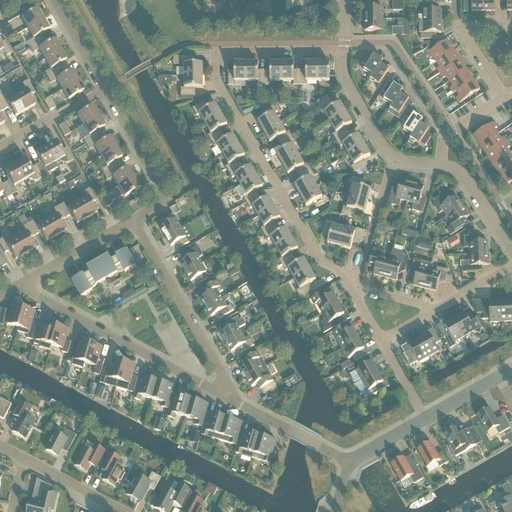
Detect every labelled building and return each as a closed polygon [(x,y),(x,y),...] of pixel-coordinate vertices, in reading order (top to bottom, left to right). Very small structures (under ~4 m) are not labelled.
[(471,0),(472,11),(483,11),(482,0),(471,0)] [(482,0),(483,11),(495,11),(494,0),(482,0)] [(435,10),(435,5),(419,5),(419,16),(425,16),(425,22),(441,22),(441,10),(435,10)] [(364,8),(364,20),(383,19),(383,8),(364,8)] [(37,10),(21,19),(27,29),(42,20),(37,10)] [(383,31),(383,19),(364,20),(364,31),(383,31)] [(33,39),(27,42),(30,48),(42,41),(39,35),(48,30),(42,20),(27,29),(33,39)] [(441,33),(441,22),(425,22),(419,22),(419,33),(421,33),(421,40),(435,39),(435,33),(441,33)] [(9,26),(2,30),(8,40),(14,36),(9,26)] [(392,36),(402,36),(402,28),(392,28),(392,36)] [(30,48),(33,53),(39,49),(45,59),(60,50),(54,40),(45,46),(42,41),(30,48)] [(430,59),(433,57),(436,62),(454,50),(447,40),(427,54),(430,59)] [(0,51),(3,50),(6,56),(11,53),(4,41),(0,43),(0,51)] [(22,45),(13,50),(17,55),(25,50),(22,45)] [(50,69),(44,73),(47,78),(59,71),(56,66),(66,61),(60,50),(45,59),(50,69)] [(440,67),(437,69),(440,74),(460,60),(454,50),(436,62),(440,67)] [(374,54),(373,56),(368,53),(361,63),(366,66),(363,70),(364,71),(364,70),(372,76),(380,64),(383,60),(382,60),(374,55),(374,54)] [(193,65),(193,56),(180,57),(180,65),(184,65),(184,76),(203,76),(202,64),(193,65)] [(440,74),(443,78),(446,77),(449,81),(467,70),(460,60),(440,74)] [(317,63),(317,81),(329,81),(329,62),(317,63)] [(235,86),(235,82),(246,82),(246,63),(234,63),(234,73),(228,73),(228,86),(235,86)] [(257,81),(257,85),(264,85),(264,73),(258,73),(258,63),(246,63),(246,82),(257,81)] [(264,73),(264,85),(270,85),(270,81),(282,81),(282,63),(270,63),(270,73),(264,73)] [(293,81),(293,85),(300,85),(300,72),(294,72),(293,63),(282,63),(282,81),(293,81)] [(300,72),(300,85),(306,85),(306,81),(317,81),(317,63),(305,63),(306,72),(300,72)] [(380,64),(372,76),(370,80),(378,85),(379,86),(389,70),(388,69),(388,70),(380,64)] [(449,81),(452,87),(449,89),(453,94),(456,92),(456,91),(473,80),(467,70),(449,81)] [(47,78),(50,84),(56,80),(62,90),(78,81),(72,71),(62,76),(59,71),(47,78)] [(203,88),(203,76),(184,76),(184,88),(180,88),(180,96),(193,96),(193,88),(203,88)] [(456,91),(456,92),(459,96),(456,98),(459,103),(480,90),(473,80),(456,91)] [(25,111),(35,105),(29,96),(34,93),(27,81),(22,84),(26,90),(16,96),(25,111)] [(62,90),(68,100),(84,91),(78,81),(62,90)] [(394,84),(393,85),(388,82),(381,92),(386,96),(383,100),(384,100),(392,105),(400,94),(403,90),(402,90),(394,85),(394,84)] [(9,108),(14,117),(25,111),(16,96),(11,98),(10,97),(5,95),(3,96),(0,91),(0,103),(4,111),(9,108)] [(398,115),(397,118),(402,122),(409,111),(404,107),(409,99),(408,99),(400,94),(392,105),(389,109),(390,110),(390,109),(398,115)] [(330,101),(327,96),(316,102),(319,107),(319,108),(330,101)] [(50,97),(43,101),(49,111),(55,107),(50,97)] [(334,107),(330,101),(319,108),(319,107),(317,109),(321,115),(324,113),(330,123),(346,114),(340,103),(334,107)] [(221,115),(215,104),(207,109),(203,102),(192,108),(196,116),(199,114),(205,124),(221,115)] [(273,103),(258,103),(263,111),(274,105),(273,103)] [(277,111),(274,105),(263,111),(266,117),(258,122),(264,132),(280,123),(274,113),(277,111)] [(297,105),(286,105),(293,116),(300,112),(297,105)] [(77,116),(83,126),(98,117),(92,107),(77,116)] [(332,135),(336,141),(349,133),(346,128),(352,124),(346,114),(330,123),(336,133),(332,135)] [(420,124),(423,120),(422,120),(414,115),(414,114),(403,130),(404,130),(412,135),(420,124)] [(227,125),(221,115),(205,124),(211,134),(207,136),(211,141),(222,135),(219,130),(227,125)] [(85,145),(98,138),(95,133),(104,127),(98,117),(83,126),(88,136),(82,139),(85,145)] [(494,122),(473,136),(480,146),(497,134),(494,129),(497,127),(494,122)] [(70,133),(64,123),(58,127),(64,137),(70,133)] [(285,133),(280,123),(264,132),(270,143),(278,138),(281,144),(292,137),(289,131),(285,133)] [(418,145),(420,143),(425,146),(432,136),(427,133),(429,129),(428,129),(420,124),(412,135),(409,139),(410,140),(410,139),(418,144),(418,145)] [(349,133),(336,141),(339,147),(343,145),(348,155),(364,146),(358,136),(352,139),(349,133)] [(480,146),(486,156),(507,142),(504,137),(501,139),(497,134),(480,146)] [(225,140),(222,135),(211,141),(214,147),(217,145),(223,155),(239,146),(233,135),(225,140)] [(296,143),(292,137),(281,144),(285,149),(276,154),(282,164),(298,155),(292,145),(296,143)] [(95,147),(100,157),(116,148),(110,138),(101,143),(98,138),(85,145),(88,150),(95,147)] [(67,163),(68,163),(73,160),(66,148),(61,151),(55,142),(45,147),(54,163),(60,160),(61,162),(65,164),(67,163)] [(493,165),(510,154),(507,149),(510,147),(507,142),(486,156),(493,165)] [(245,156),(239,146),(223,155),(228,165),(225,167),(228,172),(239,166),(236,161),(245,156)] [(370,156),(364,146),(348,155),(354,165),(351,166),(354,173),(365,166),(362,161),(370,156)] [(41,163),(35,166),(42,178),(58,169),(54,163),(45,147),(35,153),(41,163)] [(122,158),(116,148),(100,157),(106,167),(100,170),(103,176),(115,169),(112,163),(122,158)] [(493,165),(499,175),(511,166),(511,156),(510,154),(493,165)] [(282,164),(288,175),(296,170),(300,175),(310,169),(307,163),(304,165),(298,155),(282,164)] [(14,165),(24,181),(28,178),(28,179),(36,182),(42,178),(35,166),(30,169),(25,159),(14,165)] [(10,180),(5,183),(12,196),(17,193),(14,186),(24,181),(14,165),(4,171),(10,180)] [(235,176),(241,186),(257,177),(251,167),(242,171),(239,166),(228,172),(232,178),(235,176)] [(511,166),(499,175),(506,185),(511,181),(511,166)] [(112,177),(118,187),(134,179),(128,168),(118,174),(115,169),(103,176),(106,181),(112,177)] [(310,169),(300,175),(303,181),(294,186),(300,196),(316,187),(311,177),(314,175),(310,169)] [(95,173),(87,178),(90,183),(98,178),(95,173)] [(353,186),(350,197),(368,202),(371,190),(361,188),(364,180),(351,176),(349,185),(353,186)] [(262,187),(257,177),(241,186),(246,196),(243,198),(246,203),(257,197),(254,192),(262,187)] [(139,189),(134,179),(118,187),(124,198),(139,189)] [(72,181),(67,184),(70,190),(75,187),(72,181)] [(401,200),(407,202),(412,184),(401,181),(398,192),(392,190),(388,204),(399,207),(401,200)] [(6,199),(12,196),(5,183),(0,186),(0,194),(3,193),(6,199)] [(412,184),(407,202),(414,203),(412,210),(423,213),(427,199),(421,198),(423,187),(412,184)] [(315,202),(318,208),(329,201),(325,195),(322,197),(316,187),(300,196),(306,207),(315,202)] [(87,198),(77,203),(86,219),(96,213),(91,204),(96,201),(89,189),(84,192),(87,198)] [(111,205),(105,194),(99,198),(105,208),(111,205)] [(260,202),(257,197),(246,203),(249,209),(253,207),(258,217),(274,208),(268,198),(260,202)] [(365,213),(368,202),(350,197),(347,208),(343,207),(341,215),(353,218),(355,210),(365,213)] [(443,211),(447,217),(462,207),(456,197),(446,203),(443,197),(432,204),(439,214),(443,211)] [(59,206),(65,218),(71,215),(76,225),(86,219),(77,203),(67,209),(64,203),(59,206)] [(57,215),(47,221),(56,237),(66,231),(60,221),(65,218),(59,206),(53,209),(57,215)] [(442,222),(446,225),(449,229),(447,230),(450,236),(463,228),(459,223),(469,217),(462,207),(447,217),(441,221),(442,222)] [(280,218),(274,208),(258,217),(264,227),(261,229),(264,234),(275,228),(272,223),(280,218)] [(160,228),(165,237),(181,228),(173,214),(163,220),(166,225),(160,228)] [(327,244),(339,247),(344,229),(333,226),(334,222),(325,220),(322,232),(330,234),(327,244)] [(28,224),(35,236),(40,233),(45,242),(56,237),(47,221),(37,227),(33,221),(28,224)] [(26,233),(16,239),(25,254),(35,248),(30,239),(35,236),(28,224),(22,227),(26,233)] [(165,237),(171,246),(176,243),(179,248),(189,243),(181,228),(165,237)] [(278,233),(275,228),(264,234),(267,240),(271,238),(276,248),(292,239),(286,229),(278,233)] [(344,229),(339,247),(350,250),(353,240),(361,243),(364,230),(356,228),(355,232),(344,229)] [(476,242),(476,236),(476,230),(470,230),(468,232),(468,236),(463,237),(464,248),(469,248),(469,255),(488,254),(488,242),(476,242)] [(6,244),(2,238),(0,239),(0,246),(4,253),(9,250),(15,260),(25,254),(16,239),(6,244)] [(298,249),(292,239),(276,248),(282,258),(278,260),(282,266),(293,259),(290,254),(298,249)] [(180,263),(185,272),(201,264),(198,259),(202,256),(197,247),(183,255),(186,260),(180,263)] [(376,264),(373,275),(385,278),(389,260),(383,258),(385,251),(373,248),(369,262),(376,264)] [(108,256),(97,262),(107,279),(117,273),(124,271),(125,273),(136,266),(127,250),(119,254),(119,255),(120,256),(111,261),(108,257),(108,256)] [(396,281),(399,270),(405,272),(409,257),(403,255),(403,253),(392,250),(389,260),(385,278),(396,281)] [(462,267),(462,273),(482,272),(481,266),(489,265),(488,254),(469,255),(470,261),(460,262),(460,267),(462,267)] [(296,265),(293,259),(282,266),(285,271),(288,269),(294,279),(310,270),(304,260),(296,265)] [(416,275),(413,286),(424,289),(429,271),(423,269),(424,264),(413,261),(410,273),(416,275)] [(87,268),(87,269),(90,273),(81,278),(80,277),(80,276),(72,281),(81,298),(92,291),(91,290),(96,285),(107,279),(97,262),(87,268)] [(206,273),(201,264),(185,272),(191,282),(196,278),(199,284),(214,275),(210,270),(206,273)] [(436,272),(429,271),(424,289),(436,292),(439,281),(445,282),(448,270),(437,267),(436,272)] [(316,280),(310,270),(294,279),(299,289),(296,291),(299,297),(310,290),(307,285),(316,280)] [(206,295),(200,298),(206,308),(221,299),(218,294),(223,291),(217,282),(203,290),(206,295)] [(147,291),(145,287),(135,293),(133,290),(122,296),(124,299),(114,305),(116,309),(147,291)] [(332,287),(321,293),(311,299),(314,305),(316,304),(322,314),(338,305),(332,295),(336,293),(332,287)] [(221,299),(206,308),(211,317),(217,314),(220,319),(234,311),(231,305),(226,308),(221,299)] [(490,320),(490,323),(501,322),(501,303),(489,304),(489,300),(482,301),(483,320),(490,320)] [(511,302),(501,303),(501,322),(511,321),(511,302)] [(344,315),(338,305),(322,314),(325,319),(323,320),(324,334),(350,318),(347,313),(344,315)] [(1,311),(0,313),(0,324),(7,327),(8,325),(18,328),(24,309),(13,306),(11,311),(9,313),(1,311)] [(480,334),(481,329),(470,308),(463,312),(465,315),(455,321),(464,337),(474,331),(475,333),(480,334)] [(35,312),(24,309),(18,328),(17,332),(28,335),(27,339),(33,340),(38,324),(32,322),(35,312)] [(221,334),(226,343),(242,334),(239,329),(245,325),(242,319),(240,320),(238,317),(220,327),(223,332),(221,334)] [(464,337),(455,321),(445,326),(443,323),(437,326),(450,349),(456,345),(454,342),(464,337)] [(355,328),(352,322),(333,333),(342,349),(349,344),(358,339),(352,329),(355,328)] [(37,332),(34,344),(40,346),(39,348),(50,351),(52,346),(57,327),(46,323),(43,334),(37,332)] [(63,349),(62,352),(68,354),(71,342),(65,340),(68,330),(57,327),(52,346),(63,349)] [(428,357),(439,351),(435,345),(440,342),(433,329),(427,332),(429,335),(419,341),(428,357)] [(242,334),(226,343),(231,352),(237,349),(240,354),(254,346),(249,337),(245,340),(242,334)] [(358,339),(349,344),(342,349),(348,359),(353,356),(356,362),(370,353),(367,348),(364,349),(358,339)] [(91,344),(80,341),(77,351),(71,350),(67,362),(73,363),(72,365),(84,368),(85,363),(91,344)] [(411,367),(428,357),(421,344),(419,341),(409,347),(407,344),(401,347),(404,354),(403,354),(411,367)] [(96,366),(94,374),(100,376),(105,360),(99,358),(102,348),(91,344),(85,363),(96,366)] [(246,378),(266,367),(258,352),(240,362),(243,368),(241,369),(246,378)] [(354,386),(377,373),(371,363),(375,361),(371,355),(357,364),(360,369),(350,375),(354,386)] [(110,369),(104,367),(99,383),(116,388),(124,362),(113,359),(110,369)] [(349,360),(343,364),(346,368),(352,365),(349,360)] [(116,388),(127,391),(133,393),(138,377),(132,376),(135,365),(124,362),(116,388)] [(266,367),(246,378),(251,387),(257,384),(260,389),(274,382),(271,377),(272,376),(266,367)] [(383,383),(377,373),(354,386),(366,400),(389,387),(386,381),(383,383)] [(140,376),(134,399),(140,401),(142,396),(152,399),(157,382),(140,376)] [(157,382),(152,399),(162,402),(161,407),(168,409),(174,387),(157,382)] [(176,414),(186,417),(191,400),(174,395),(168,417),(174,419),(176,414)] [(0,400),(0,417),(4,420),(12,405),(1,399),(0,400)] [(208,405),(191,400),(186,417),(196,421),(195,425),(202,427),(208,405)] [(19,419),(12,432),(25,439),(35,422),(27,417),(31,408),(20,402),(13,416),(19,419)] [(490,409),(477,416),(487,433),(495,428),(499,435),(510,428),(503,416),(496,420),(490,409)] [(208,413),(201,435),(218,440),(225,418),(208,413)] [(218,440),(229,443),(236,445),(242,423),(225,418),(218,440)] [(476,445),(470,435),(463,439),(457,428),(444,435),(454,452),(452,453),(454,458),(476,445)] [(56,433),(46,451),(58,457),(64,445),(70,448),(77,435),(65,429),(61,436),(56,433)] [(242,431),(235,453),(252,458),(259,436),(242,431)] [(252,458),(263,461),(269,463),(276,441),(259,436),(252,458)] [(439,467),(449,462),(443,452),(437,455),(430,443),(418,450),(427,467),(436,462),(439,467)] [(84,448),(75,466),(87,472),(91,465),(95,467),(98,461),(99,462),(105,451),(94,446),(91,452),(84,448)] [(108,469),(102,480),(114,487),(118,480),(121,481),(125,473),(122,471),(123,469),(117,465),(120,458),(110,453),(103,466),(108,469)] [(414,484),(423,479),(416,467),(411,470),(404,458),(391,465),(401,482),(410,477),(414,484)] [(148,481),(137,476),(127,494),(141,501),(148,488),(154,491),(161,478),(152,473),(148,481)] [(187,476),(184,482),(193,486),(196,481),(187,476)] [(169,511),(176,499),(185,504),(192,492),(174,483),(170,491),(163,488),(160,495),(161,496),(154,508),(161,511),(169,511)] [(30,501),(26,511),(50,511),(51,511),(54,511),(58,495),(42,491),(40,500),(36,502),(30,501)] [(511,511),(511,495),(502,502),(505,507),(496,511),(511,511)] [(203,511),(200,510),(203,503),(192,497),(185,510),(188,511),(203,511)]
